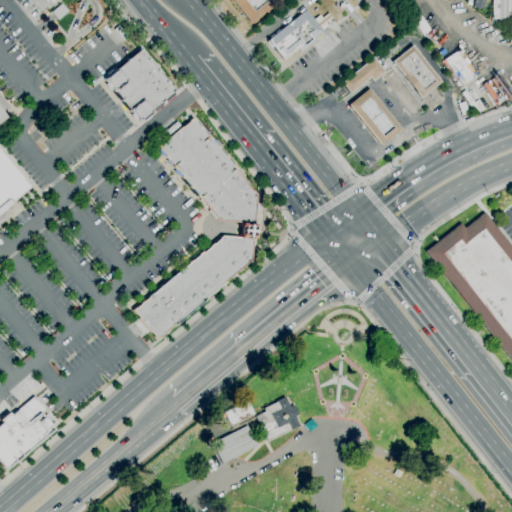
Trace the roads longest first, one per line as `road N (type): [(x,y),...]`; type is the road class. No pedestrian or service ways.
road 1 (primary): [(305,251),(0,510)]
road 2 (primary): [(349,262),(511,468)]
road 3 (primary): [(357,209),(206,22)]
road 4 (primary): [(173,409),(349,262)]
road 5 (primary): [(190,61),(328,234)]
road 6 (primary): [(511,407),(381,240)]
road 7 (primary): [(511,125),(454,149),(357,209)]
road 8 (primary): [(50,511),(173,409)]
road 9 (primary): [(381,240),(456,188),(511,163)]
